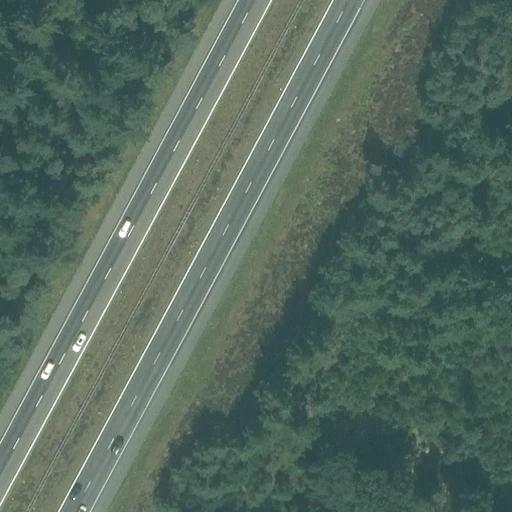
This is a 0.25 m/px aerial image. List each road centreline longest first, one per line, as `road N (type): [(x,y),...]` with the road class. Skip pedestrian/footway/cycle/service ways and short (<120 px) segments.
road 1 (motorway): [(74,511),(347,0)]
road 2 (motorway): [(252,0),(0,472)]
